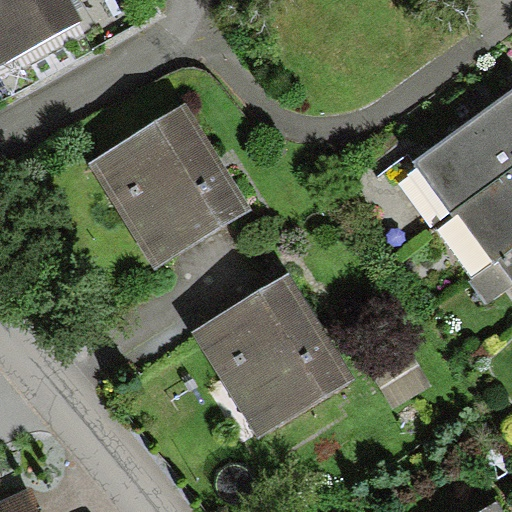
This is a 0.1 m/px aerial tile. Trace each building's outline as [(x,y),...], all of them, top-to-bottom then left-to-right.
[(0,0),(0,59),(2,63),(73,26),(58,0),(0,0)] [(511,168),(511,90),(412,165),(449,215),(511,168)] [(179,109),(101,155),(162,257),(240,210),(179,109)] [(511,251),(511,168),(449,215),(489,269),(511,251)] [(511,251),(489,269),(511,299),(511,251)] [(281,278),(203,330),(267,427),(346,376),(281,278)] [(0,511),(37,511),(29,495),(0,509),(0,511)]
